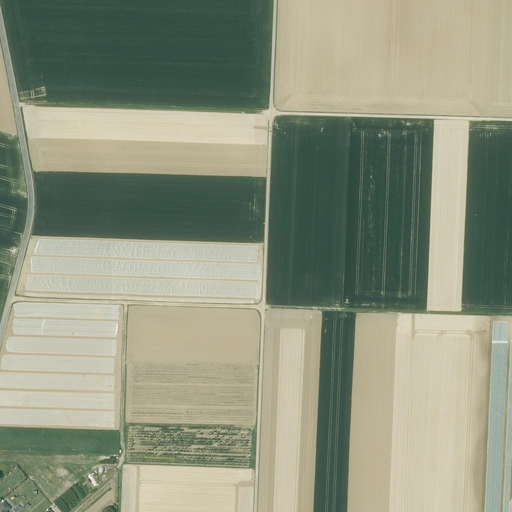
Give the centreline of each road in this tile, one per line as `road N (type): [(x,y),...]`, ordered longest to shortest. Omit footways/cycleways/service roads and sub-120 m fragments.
road 1 (track): [(255,511),(275,0)]
road 2 (track): [(17,107),(511,120)]
road 3 (tertiary): [(0,12),(30,190),(30,221),(0,338)]
road 4 (track): [(10,300),(263,306)]
road 5 (track): [(511,314),(263,306)]
road 6 (track): [(129,305),(122,511)]
